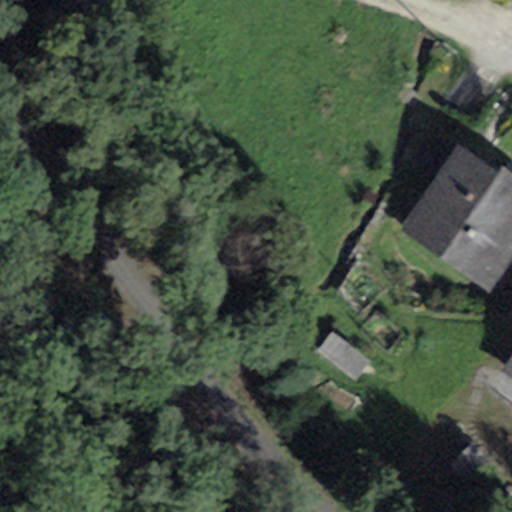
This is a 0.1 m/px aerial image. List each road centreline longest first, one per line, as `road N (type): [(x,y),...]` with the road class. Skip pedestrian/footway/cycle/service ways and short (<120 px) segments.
road 1 (unclassified): [(0,110),(316,511)]
road 2 (residential): [(393,0),(511,49)]
